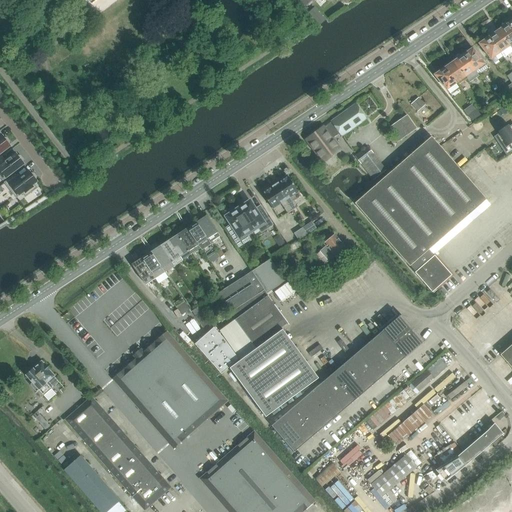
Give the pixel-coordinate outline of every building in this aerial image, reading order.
[(511,49),(511,31),(506,23),(500,27),(501,29),(498,31),(510,47),(511,49)] [(493,32),(487,36),(501,53),(510,47),(498,31),(495,33),(493,32)] [(478,43),(484,51),(493,64),(498,61),(495,57),(501,53),(487,36),(481,40),(482,42),(479,44),(478,43)] [(468,49),(462,54),(477,74),(480,74),(488,69),(476,54),(472,48),(471,48),(472,49),(469,51),(468,49)] [(457,60),(453,62),(465,78),(467,80),(470,81),(476,77),(477,74),(462,54),(455,58),(457,60)] [(449,62),(443,67),(456,85),(465,78),(453,62),(450,64),(449,62)] [(434,74),(433,74),(440,82),(449,95),(454,92),(451,88),(456,85),(443,67),(436,72),(437,73),(434,75),(434,74)] [(511,98),(511,94),(507,87),(501,91),(508,101),(511,98)] [(424,105),(418,99),(412,105),(417,111),(424,105)] [(501,106),(496,99),(489,104),(493,111),(501,106)] [(323,128),(306,140),(316,153),(323,163),(324,162),(328,167),(331,167),(336,163),(337,160),(333,155),(340,150),(332,138),(339,134),(342,138),(367,120),(355,104),(331,121),(330,122),(331,122),(323,128)] [(480,116),(476,110),(468,116),(472,122),(480,116)] [(416,129),(407,116),(394,125),(403,138),(416,129)] [(499,135),(495,138),(507,155),(511,151),(511,126),(509,128),(508,126),(498,133),(499,135)] [(0,138),(0,154),(10,147),(9,145),(10,142),(7,138),(4,138),(2,136),(0,138)] [(428,251),(486,200),(431,137),(354,204),(409,267),(410,266),(415,272),(414,273),(432,293),(451,276),(434,256),(433,257),(428,251)] [(388,172),(376,156),(374,156),(366,147),(354,156),(368,175),(372,171),(379,179),(388,172)] [(21,156),(17,156),(16,154),(5,162),(2,157),(0,158),(0,177),(3,181),(24,165),(23,163),(23,160),(21,156)] [(31,173),(29,172),(19,180),(15,175),(4,183),(16,198),(22,193),(25,197),(37,188),(34,184),(37,182),(36,180),(36,177),(34,174),(31,173)] [(298,192),(288,177),(286,178),(285,176),(279,180),(280,182),(275,185),(291,210),(296,207),(290,198),(298,192)] [(291,210),(275,185),(270,189),(269,187),(263,191),(264,193),(262,194),(272,209),(280,204),(286,213),(291,210)] [(272,225),(263,211),(258,214),(250,202),(247,204),(245,203),(241,206),(241,208),(238,209),(252,231),(258,227),(261,232),(272,225)] [(252,231),(238,209),(235,211),(234,211),(230,213),(229,215),(226,217),(234,229),(229,233),(239,247),(249,240),(246,235),(252,231)] [(219,237),(207,218),(207,217),(203,220),(201,220),(198,222),(198,223),(197,224),(209,242),(210,243),(219,237)] [(316,229),(312,222),(303,228),(307,235),(316,229)] [(192,227),(187,230),(198,245),(200,248),(209,242),(197,224),(196,224),(195,224),(192,226),(192,227)] [(307,235),(303,228),(294,234),(298,241),(307,235)] [(179,235),(178,236),(188,251),(198,245),(187,230),(183,232),(182,232),(179,234),(179,235)] [(326,246),(319,252),(329,262),(335,257),(338,261),(341,258),(348,251),(334,235),(331,239),(328,238),(325,241),(325,244),(324,244),(326,246)] [(172,240),(169,242),(182,260),(191,254),(188,251),(178,236),(177,237),(176,236),(173,238),(172,240)] [(282,240),(277,244),(280,249),(286,245),(282,240)] [(291,253),(301,246),(298,241),(282,253),(284,256),(290,252),(291,253)] [(162,246),(161,247),(175,267),(183,261),(182,260),(169,242),(167,243),(165,243),(162,245),(162,246)] [(175,267),(161,247),(160,247),(159,247),(156,249),(156,250),(152,253),(165,273),(175,267)] [(143,259),(142,260),(155,279),(165,273),(152,253),(147,256),(146,256),(143,257),(143,259)] [(136,263),(132,266),(135,270),(138,274),(142,282),(146,285),(155,279),(142,260),(141,260),(140,260),(137,262),(136,263)] [(287,323),(267,297),(266,294),(285,282),(270,260),(246,276),(258,294),(230,313),(235,321),(255,347),(287,323)] [(218,294),(230,313),(258,294),(246,276),(218,294)] [(178,318),(190,310),(185,303),(177,309),(178,310),(174,313),(178,318)] [(212,322),(204,311),(195,317),(203,329),(212,322)] [(394,344),(412,328),(401,315),(399,317),(399,316),(383,330),(394,344)] [(214,328),(204,336),(230,367),(238,360),(224,340),(214,328)] [(422,343),(424,342),(412,328),(394,344),(406,358),(422,343)] [(318,379),(282,330),(230,369),(265,417),(318,379)] [(406,358),(394,344),(383,330),(382,331),(373,339),(395,366),(405,358),(406,358)] [(227,401),(166,332),(143,352),(141,349),(133,356),(135,359),(112,379),(173,448),(227,401)] [(230,367),(204,336),(195,345),(221,375),(230,367)] [(395,366),(373,339),(363,348),(385,375),(395,366)] [(511,344),(500,355),(511,368),(511,344)] [(385,375),(363,348),(353,357),(375,383),(385,375)] [(375,383),(353,357),(342,365),(365,392),(375,383)] [(415,394),(447,367),(441,359),(409,386),(415,394)] [(58,382),(54,377),(55,377),(55,376),(49,370),(50,370),(46,365),(46,366),(42,361),(32,370),(31,368),(29,368),(26,371),(25,373),(26,374),(25,375),(32,383),(31,385),(30,386),(36,392),(37,392),(38,391),(43,395),(58,382)] [(365,392),(342,365),(332,374),(355,401),(365,392)] [(355,401),(332,374),(322,383),(345,409),(355,401)] [(345,409),(322,383),(312,391),(335,418),(345,409)] [(335,418),(312,391),(302,400),(325,427),(335,418)] [(88,433),(108,416),(92,397),(65,420),(83,440),(89,435),(88,433)] [(325,427),(302,400),(292,409),(315,435),(325,427)] [(474,436),(499,418),(503,414),(491,400),(462,422),(454,412),(440,423),(461,450),(477,439),(474,436)] [(396,445),(432,414),(423,404),(387,435),(396,445)] [(315,435),(292,409),(282,417),(304,444),(315,435)] [(171,488),(108,416),(88,433),(89,435),(83,440),(144,511),(171,488)] [(304,444),(282,417),(271,426),(294,453),(304,444)] [(474,443),(482,452),(503,434),(494,424),(486,432),(474,443)] [(303,511),(315,502),(254,432),(200,479),(228,511),(303,511)] [(474,443),(465,450),(473,459),(482,452),(474,443)] [(473,459),(465,450),(457,457),(465,466),(473,459)] [(416,467),(406,455),(370,485),(381,497),(416,467)] [(465,466),(457,457),(435,470),(445,482),(464,467),(465,466)] [(81,458),(66,472),(100,511),(126,511),(127,511),(119,503),(119,502),(81,458)] [(313,477),(324,489),(341,473),(331,461),(313,477)]
